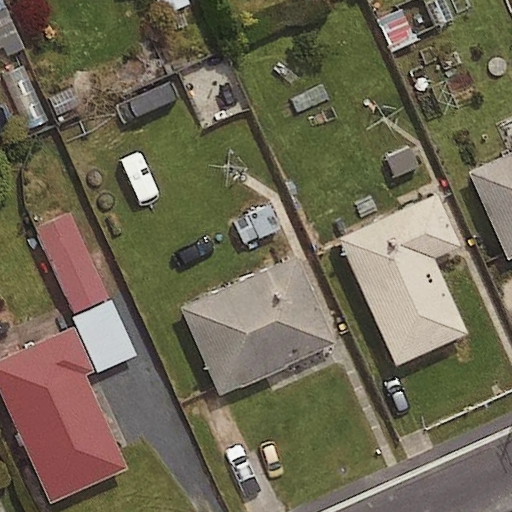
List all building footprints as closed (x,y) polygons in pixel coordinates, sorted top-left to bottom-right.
[(0,49),(3,55),(21,46),(0,2),(0,49)] [(511,155),(469,175),(508,262),(511,260),(511,155)] [(435,196),(337,240),(396,370),(472,336),(437,260),(459,250),(435,196)] [(263,199),(225,216),(238,244),(276,227),(263,199)] [(83,250),(62,207),(28,224),(99,365),(130,350),(89,268),(112,256),(104,240),(83,250)] [(181,311),(220,398),(336,347),(297,260),(181,311)] [(94,374),(74,330),(0,363),(0,396),(50,506),(127,471),(85,378),(94,374)]
